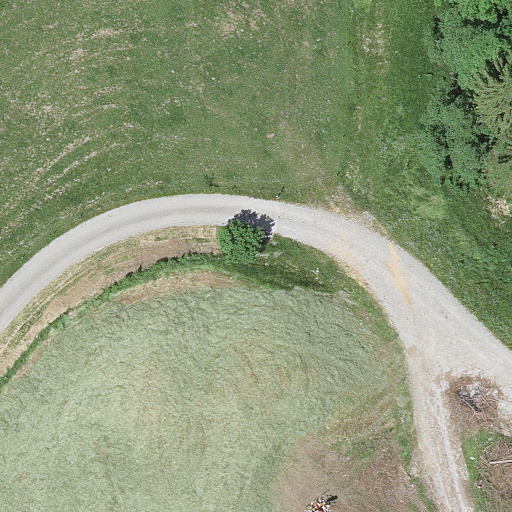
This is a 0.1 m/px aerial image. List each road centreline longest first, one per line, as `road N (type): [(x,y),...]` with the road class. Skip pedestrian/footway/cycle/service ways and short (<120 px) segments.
road 1 (track): [(511,376),(360,249),(263,214),(164,211),(104,228),(49,263),(0,313)]
road 2 (track): [(369,0),(383,223),(459,511)]
